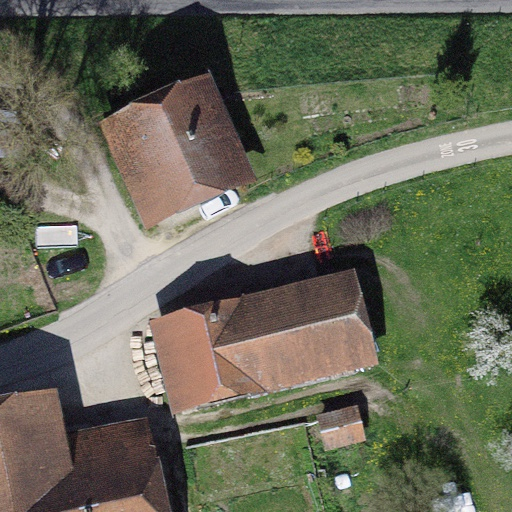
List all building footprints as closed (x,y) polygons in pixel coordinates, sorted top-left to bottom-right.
[(123,121),(104,130),(114,152),(130,144),(145,178),(160,212),(204,193),(230,181),(261,166),(235,106),(205,121),(196,102),(128,132),(123,121)] [(0,156),(47,161),(50,126),(0,121),(0,156)] [(181,406),(365,359),(348,290),(197,327),(163,335),(181,406)] [(321,421),(328,448),(362,439),(356,412),(339,416),(321,421)] [(151,511),(140,455),(95,464),(51,474),(40,414),(0,422),(0,511),(151,511)]
